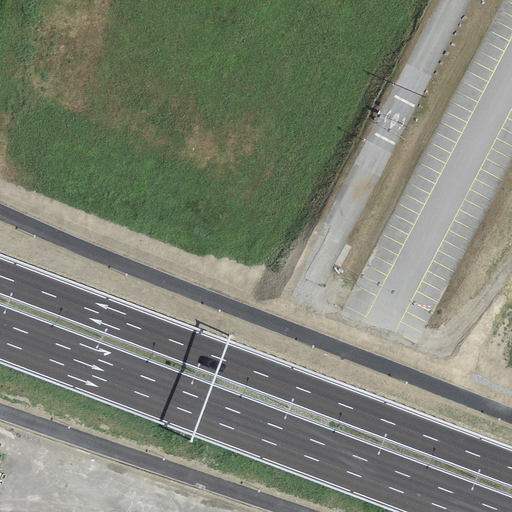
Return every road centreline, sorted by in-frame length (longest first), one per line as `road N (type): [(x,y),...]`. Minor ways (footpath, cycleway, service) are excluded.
road 1 (primary): [(511,469),(0,277)]
road 2 (primary): [(0,333),(474,511)]
road 3 (residential): [(455,0),(309,290)]
